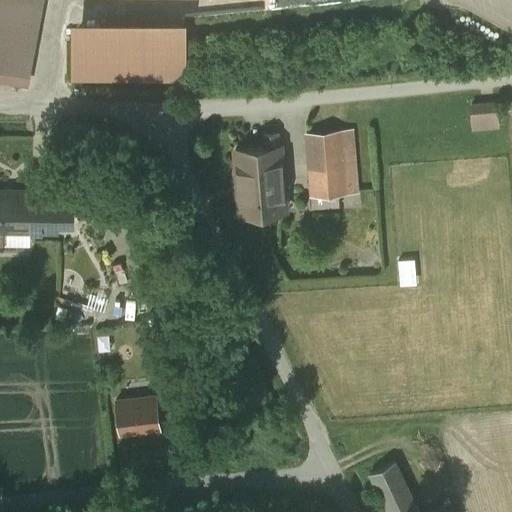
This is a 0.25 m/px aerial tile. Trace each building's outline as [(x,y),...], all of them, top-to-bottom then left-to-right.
[(0,0),(0,79),(21,83),(36,0),(0,0)] [(184,75),(184,19),(74,20),(74,76),(184,75)] [(497,105),(468,106),(470,133),(498,132),(497,105)] [(353,129),(306,132),(312,195),(360,192),(353,129)] [(280,145),(235,149),(240,212),(280,209),(277,169),(282,169),(280,145)] [(108,174),(55,174),(55,191),(55,196),(72,196),(108,196),(108,174)] [(32,191),(0,190),(0,247),(3,247),(3,246),(3,230),(30,230),(31,230),(32,191)] [(55,191),(32,191),(31,230),(56,230),(56,222),(71,222),(72,196),(55,196),(55,191)] [(30,230),(3,230),(3,246),(30,246),(30,230)] [(157,396),(116,401),(120,433),(161,428),(157,396)] [(416,511),(395,466),(370,477),(386,511),(416,511)]
